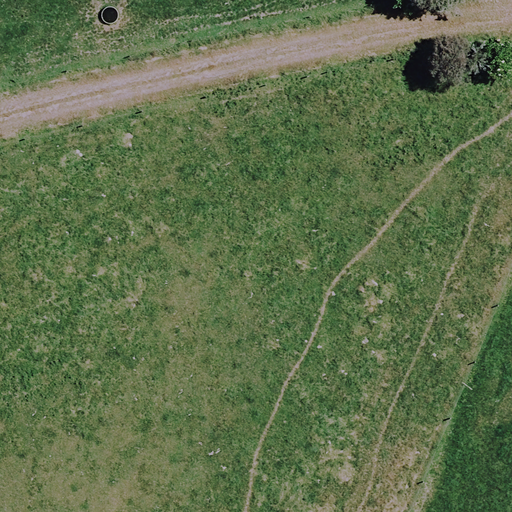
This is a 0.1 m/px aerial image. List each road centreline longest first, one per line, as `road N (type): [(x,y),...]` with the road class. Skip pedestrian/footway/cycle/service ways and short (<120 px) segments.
road 1 (track): [(0,112),(215,47),(448,2),(511,0)]
road 2 (track): [(390,511),(511,253)]
